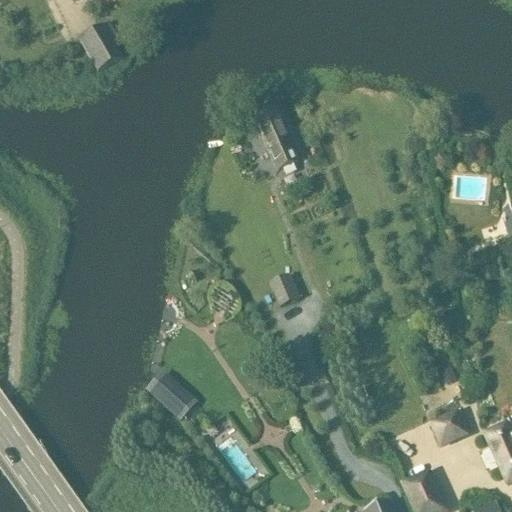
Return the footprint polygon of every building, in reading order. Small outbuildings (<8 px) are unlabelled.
[(121,62),(102,28),(77,42),(96,76),(121,62)] [(332,121),(334,121),(336,121),(338,120),(340,118),(341,116),(341,114),(341,112),(340,110),(338,108),(336,107),(334,106),(332,107),(329,108),(328,110),(327,112),(326,114),(327,116),(328,118),(329,120),(332,121)] [(255,121),(278,173),(299,164),(276,112),(255,121)] [(300,301),(290,278),(270,288),(280,310),(300,301)] [(445,388),(457,383),(445,357),(433,362),(445,388)] [(458,411),(429,425),(442,452),(471,438),(458,411)] [(511,433),(509,426),(485,437),(507,488),(511,485),(511,433)] [(404,487),(414,511),(445,511),(429,475),(404,487)]
